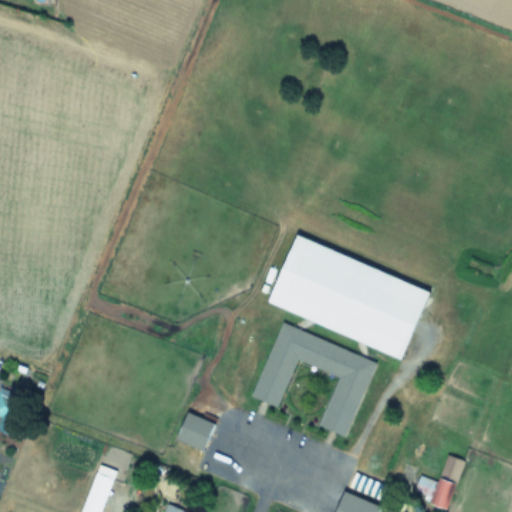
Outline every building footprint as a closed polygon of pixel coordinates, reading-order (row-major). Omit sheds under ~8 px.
[(269,305),(404,357),(431,288),(296,236),(269,305)] [(279,408),(296,362),(338,377),(320,427),(347,437),(375,360),(279,325),(253,398),(279,408)] [(0,427),(13,427),(13,389),(0,389),(0,427)] [(177,441),(205,452),(216,423),(189,412),(177,441)] [(448,508),(464,461),(447,455),(438,481),(420,475),(413,496),(448,508)] [(101,511),(117,471),(100,465),(82,511),(101,511)] [(335,511),(379,511),(382,506),(344,491),(335,511)] [(185,511),(186,511),(165,503),(161,511),(185,511)]
